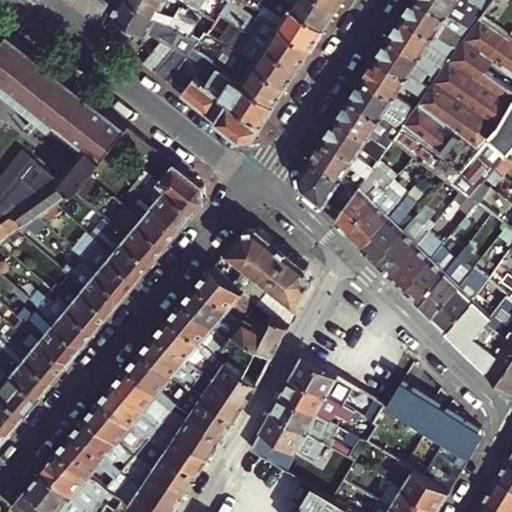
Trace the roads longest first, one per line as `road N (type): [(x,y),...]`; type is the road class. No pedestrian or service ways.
road 1 (residential): [(0,483),(253,185)]
road 2 (residential): [(198,511),(344,256)]
road 3 (residential): [(62,35),(253,185)]
road 4 (residential): [(344,256),(511,412)]
road 5 (residential): [(253,185),(378,0)]
